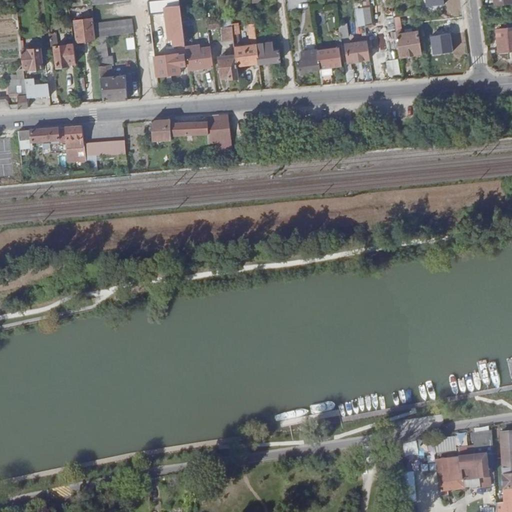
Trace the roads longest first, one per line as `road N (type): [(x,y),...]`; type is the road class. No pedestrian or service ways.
road 1 (residential): [(0,502),(511,417)]
road 2 (tertiary): [(293,99),(480,84)]
road 3 (tertiary): [(0,122),(149,110)]
road 4 (tertiary): [(149,110),(293,99)]
